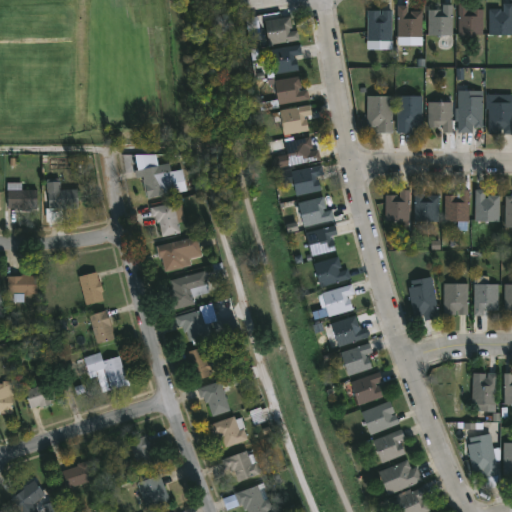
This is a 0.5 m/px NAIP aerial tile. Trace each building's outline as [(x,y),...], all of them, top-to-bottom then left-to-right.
[(469,12),(469,9),(482,10),(481,35),(456,34),(457,3),(467,4),(467,11),(469,12)] [(452,5),(451,36),(427,35),(428,9),(439,10),(439,12),(441,12),(442,4),(452,5)] [(511,4),(511,35),(488,34),(489,8),(500,9),(500,11),(503,11),(503,4),(511,4)] [(407,7),(407,14),(409,14),(409,11),(422,11),(421,45),(397,45),(396,6),(407,7)] [(379,10),(379,14),(381,14),(381,11),(391,11),(391,41),(366,41),(366,10),(379,10)] [(259,47),(249,49),(244,18),(256,16),(260,39),(258,40),(259,47)] [(288,30),(289,32),(297,31),(298,40),(267,45),(263,20),(289,16),(291,28),(288,28),(288,30)] [(293,56),(293,58),(295,58),(297,70),(272,74),(268,49),(300,44),(301,54),(293,56)] [(298,88),(298,91),(306,89),(308,99),(277,104),(273,80),(299,76),(301,88),(298,88)] [(482,91),(481,128),(473,128),(473,126),(471,126),(471,133),(456,133),(457,91),(482,91)] [(511,134),(503,134),(503,130),(501,130),(501,134),(487,134),(487,110),(485,110),(485,94),(511,94),(511,134)] [(392,96),(391,133),(376,132),(376,127),(367,127),(367,95),(392,96)] [(400,132),(396,132),(396,95),(421,96),(421,127),(411,127),(411,133),(400,132)] [(452,102),(451,133),(441,133),(441,125),(438,125),(438,128),(427,127),(427,102),(452,102)] [(302,116),(303,119),(305,119),(307,131),(282,135),(278,110),(308,105),(310,114),(302,116)] [(309,149),(309,151),(317,149),(319,160),(289,166),(284,142),(309,137),(311,148),(309,149)] [(154,154),(156,166),(168,163),(169,171),(180,169),(185,191),(146,199),(146,196),(144,196),(140,179),(142,179),(141,176),(134,178),(133,171),(136,170),(133,155),(154,154)] [(315,177),(316,180),(317,179),(320,191),(294,196),(289,172),(320,166),(322,175),(315,177)] [(20,183),(21,190),(36,190),(36,208),(6,207),(6,183),(20,183)] [(48,210),(46,191),(76,189),(77,208),(48,210)] [(409,190),(407,230),(397,230),(398,219),(384,219),(385,195),(396,195),(396,197),(399,197),(399,190),(409,190)] [(423,190),(423,198),(426,198),(426,195),(438,195),(438,220),(413,220),(413,190),(423,190)] [(469,190),(468,220),(443,220),(444,195),(456,195),(456,198),(458,198),(458,190),(469,190)] [(484,198),(486,198),(486,195),(498,195),(497,221),(473,220),(473,190),(484,190),(484,198)] [(322,210),(322,212),(331,209),(333,219),(303,228),(296,204),(321,196),(325,208),(322,210)] [(172,202),(179,233),(161,237),(157,223),(155,223),(154,216),(151,217),(149,208),(172,202)] [(329,237),(330,240),(332,239),(335,250),(311,257),(304,233),(333,225),(336,235),(329,237)] [(200,256),(188,259),(189,266),(164,272),(156,246),(195,236),(200,256)] [(338,269),(338,271),(347,269),(349,279),(319,288),(312,264),(337,257),(340,268),(338,269)] [(97,278),(97,280),(99,279),(102,290),(100,291),(102,300),(85,305),(77,276),(95,271),(97,278)] [(193,304),(171,310),(167,294),(171,293),(168,280),(204,271),(208,293),(191,297),(193,304)] [(29,273),(29,275),(35,275),(35,293),(22,294),(22,302),(12,302),(12,294),(6,294),(6,275),(18,275),(18,273),(29,273)] [(430,277),(438,317),(423,320),(422,313),(421,315),(412,316),(407,287),(410,286),(409,281),(430,277)] [(346,296),(347,299),(349,298),(352,310),(328,317),(321,293),(351,284),(354,294),(346,296)] [(467,284),(467,314),(457,314),(457,310),(456,310),(456,314),(443,314),(443,284),(467,284)] [(498,285),(497,310),(486,309),(486,307),(483,307),(483,315),(472,315),(473,284),(498,285)] [(511,284),(511,309),(503,309),(503,284),(511,284)] [(107,317),(108,316),(113,338),(96,343),(87,314),(104,309),(107,317)] [(199,310),(201,316),(208,314),(211,323),(208,323),(211,335),(187,342),(185,333),(182,334),(180,327),(176,328),(173,318),(199,310)] [(355,328),(356,331),(364,328),(367,337),(337,347),(330,324),(354,315),(358,327),(355,328)] [(365,355),(365,357),(367,357),(371,368),(347,376),(339,352),(368,343),(371,353),(365,355)] [(91,348),(93,353),(99,351),(102,359),(118,355),(123,373),(125,372),(128,383),(101,391),(95,370),(87,373),(81,351),(91,348)] [(202,348),(206,362),(207,361),(210,376),(192,382),(184,353),(202,348)] [(485,377),(486,377),(486,372),(496,373),(494,411),(472,409),(473,403),(470,403),(472,371),(485,372),(485,377)] [(374,384),(375,387),(378,386),(382,397),(357,406),(349,383),(378,372),(382,381),(374,384)] [(511,372),(511,403),(502,403),(502,372),(511,372)] [(12,381),(11,413),(0,411),(0,383),(1,383),(1,380),(12,381)] [(51,380),(57,397),(49,400),(49,402),(39,406),(38,404),(29,407),(21,385),(28,383),(29,388),(51,380)] [(223,393),(228,410),(211,415),(207,402),(204,402),(202,396),(199,397),(196,388),(219,380),(223,393)] [(390,413),(390,415),(394,413),(397,423),(369,434),(361,413),(390,401),(394,411),(390,413)] [(233,415),(234,418),(240,416),(246,438),(224,447),(221,437),(217,438),(215,432),(212,433),(208,424),(233,415)] [(397,441),(397,443),(400,442),(405,453),(381,463),(372,440),(400,428),(404,438),(397,441)] [(490,434),(493,448),(498,447),(501,459),(495,460),(500,485),(486,488),(482,470),(472,472),(466,444),(469,443),(468,437),(490,433),(490,434)] [(155,463),(137,470),(127,441),(144,435),(155,463)] [(511,442),(511,472),(511,474),(502,473),(502,442),(511,442)] [(245,450),(247,454),(251,453),(259,473),(237,482),(233,470),(226,473),(221,459),(245,450)] [(94,478),(64,488),(58,471),(87,459),(94,478)] [(408,468),(409,469),(416,466),(421,480),(387,494),(377,471),(406,459),(410,467),(408,468)] [(170,503),(147,511),(136,482),(159,474),(170,503)] [(32,479),(44,493),(40,497),(45,503),(55,499),(60,511),(45,511),(43,506),(35,511),(19,511),(9,498),(21,488),(20,487),(32,479)] [(259,489),(263,500),(267,498),(271,509),(263,511),(247,511),(246,509),(243,510),(241,504),(226,509),(222,498),(263,482),(264,487),(259,489)] [(420,498),(421,500),(423,499),(429,510),(424,511),(400,511),(395,499),(424,485),(428,494),(420,498)]
